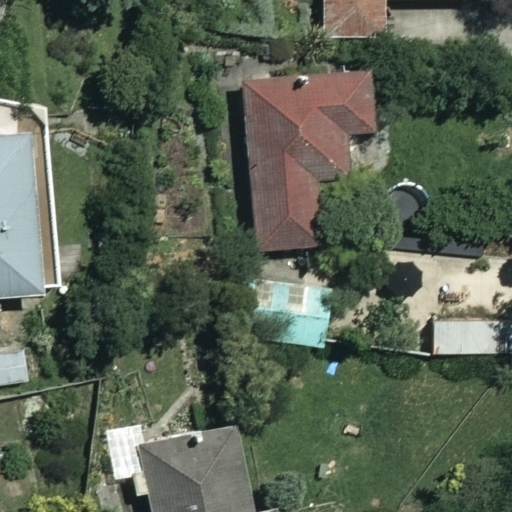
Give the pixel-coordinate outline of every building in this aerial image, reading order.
[(320,0),(322,31),(379,29),(378,0),(320,0)] [(359,62),(237,73),(252,249),(319,243),(313,172),(339,170),(335,124),(364,122),(359,62)] [(0,292),(49,287),(32,123),(0,126),(0,292)] [(498,319),(431,320),(431,352),(498,351),(498,319)] [(146,511),(280,511),(273,481),(248,487),(234,426),(132,449),(146,511)]
